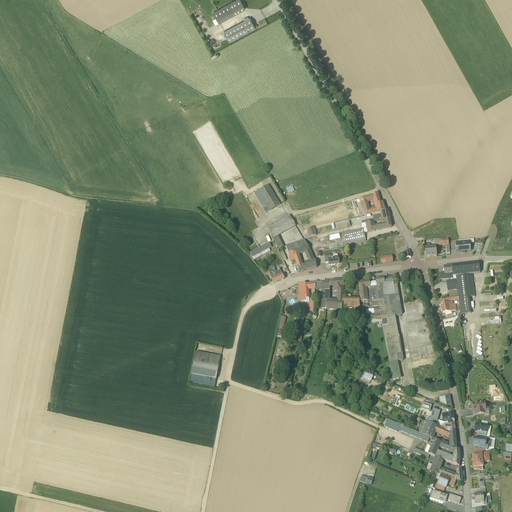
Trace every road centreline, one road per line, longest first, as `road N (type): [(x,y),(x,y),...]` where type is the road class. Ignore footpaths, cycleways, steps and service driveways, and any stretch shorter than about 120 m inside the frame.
road 1 (unclassified): [(419,264),(278,0)]
road 2 (residential): [(419,264),(457,409),(467,511)]
road 3 (track): [(202,511),(242,315),(269,292)]
road 4 (track): [(227,382),(292,402),(323,401),(415,442)]
road 5 (residential): [(269,292),(300,278),(419,264)]
